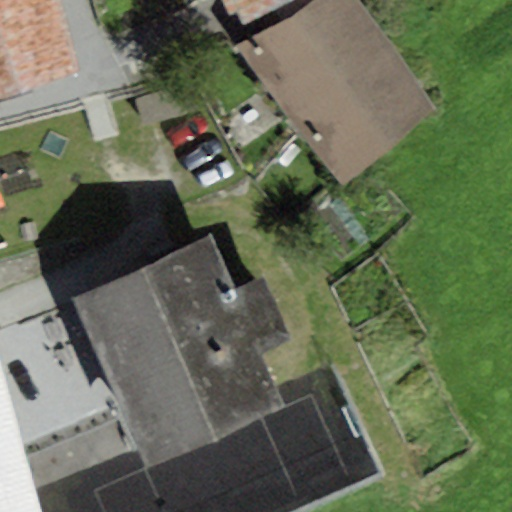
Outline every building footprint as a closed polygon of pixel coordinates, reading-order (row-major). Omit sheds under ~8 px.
[(54,0),(0,0),(0,79),(70,58),(54,0)] [(288,0),(242,0),(251,18),(288,0)] [(337,0),(329,0),(243,47),(346,182),(432,117),(337,0)] [(204,245),(80,301),(148,451),(272,395),(204,245)] [(0,511),(39,511),(0,385),(0,511)]
